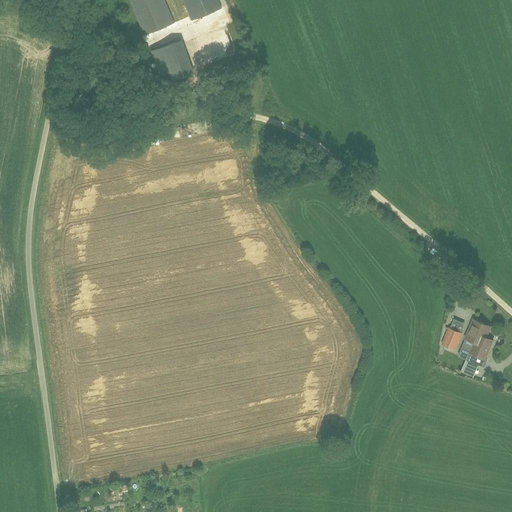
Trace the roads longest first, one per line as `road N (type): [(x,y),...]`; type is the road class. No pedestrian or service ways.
road 1 (unclassified): [(59,511),(29,248),(37,168),(75,0)]
road 2 (track): [(63,41),(298,131),(452,261)]
